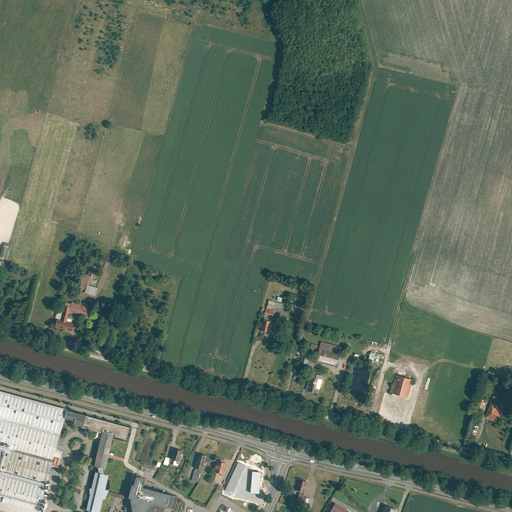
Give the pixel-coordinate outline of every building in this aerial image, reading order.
[(0,250),(0,252),(0,253),(0,252),(0,257),(4,258),(8,244),(2,242),(0,250)] [(87,276),(90,277),(95,278),(99,266),(91,264),(87,276)] [(87,276),(81,274),(78,282),(82,283),(88,285),(90,277),(87,276)] [(97,288),(88,285),(86,290),(85,292),(95,296),(97,288)] [(71,307),(70,308),(90,313),(92,307),(82,305),(72,302),(71,304),(70,307),(71,307)] [(62,312),(69,314),(69,313),(69,312),(70,308),(71,307),(70,307),(65,305),(64,305),(62,312)] [(90,313),(70,308),(69,312),(89,317),(90,313)] [(263,320),(272,322),(275,310),(266,308),(264,315),(269,316),(268,318),(264,317),(263,320)] [(57,319),(54,327),(71,332),(73,326),(72,326),(72,323),(66,321),(67,317),(70,318),(71,314),(69,313),(69,314),(62,312),(61,315),(60,320),(57,319)] [(272,322),(263,320),(261,331),(269,333),(272,322)] [(341,347),(321,342),(316,360),(337,365),(341,347)] [(380,354),(371,352),(369,359),(379,362),(380,354)] [(308,358),(302,357),(300,365),(306,367),(308,358)] [(322,376),(311,372),(309,380),(310,380),(307,391),(317,394),(322,376)] [(412,379),(396,374),(391,393),(407,397),(412,379)] [(66,409),(0,391),(0,510),(7,511),(38,511),(64,417),(66,410),(66,409)] [(499,404),(491,401),(485,417),(500,422),(504,409),(498,407),(499,404)] [(129,427),(66,410),(64,417),(74,420),(73,424),(74,424),(82,426),(82,427),(96,431),(96,432),(94,433),(95,435),(92,436),(94,439),(96,438),(97,439),(99,438),(100,438),(94,466),(98,467),(99,473),(95,472),(92,489),(89,488),(90,494),(86,510),(90,511),(89,511),(99,511),(103,500),(105,500),(107,495),(108,490),(105,490),(109,475),(104,474),(103,468),(105,469),(113,436),(125,439),(129,427)] [(177,466),(181,451),(173,449),(170,459),(174,460),(172,465),(177,466)] [(207,456),(198,454),(194,468),(202,470),(204,463),(206,463),(207,456)] [(225,463),(216,461),(212,480),(217,481),(219,473),(223,474),(223,471),(225,471),(226,468),(224,467),(225,463)] [(200,473),(194,471),(191,481),(197,482),(200,473)] [(108,490),(107,495),(121,499),(124,511),(160,511),(163,508),(172,509),(177,497),(138,485),(141,477),(133,476),(130,475),(127,484),(125,483),(123,493),(109,489),(108,490)] [(308,482),(299,479),(296,490),(300,491),(305,492),(308,482)] [(218,485),(215,491),(221,494),(224,488),(218,485)] [(350,511),(334,503),(328,511),(350,511)]
